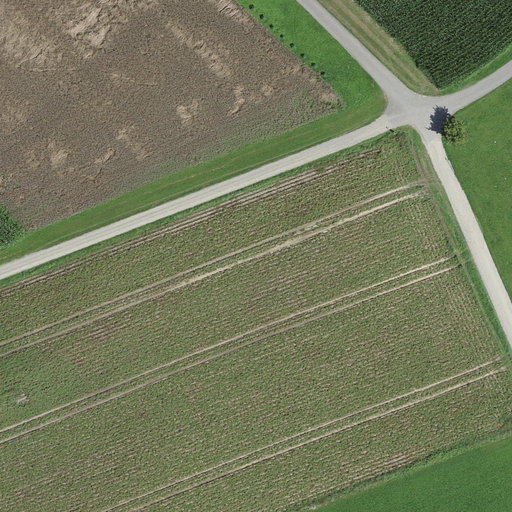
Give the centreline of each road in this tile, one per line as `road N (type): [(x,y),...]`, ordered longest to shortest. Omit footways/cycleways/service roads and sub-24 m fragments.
road 1 (track): [(0,273),(422,114)]
road 2 (track): [(511,311),(422,114)]
road 3 (unclassified): [(422,114),(305,0)]
